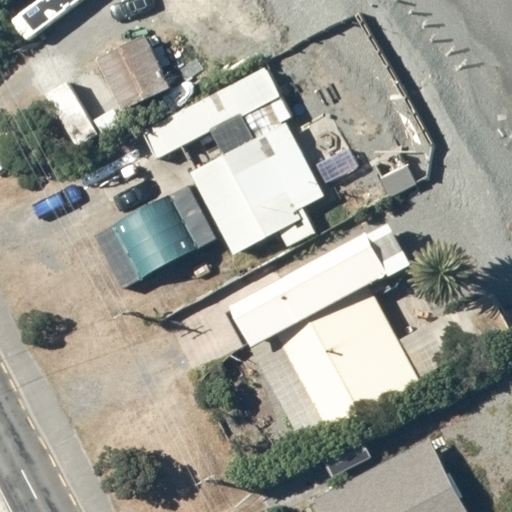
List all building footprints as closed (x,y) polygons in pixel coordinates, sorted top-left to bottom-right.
[(93,0),(47,0),(18,25),(36,47),(93,0)] [(178,90),(158,43),(101,67),(121,113),(178,90)] [(247,116),(284,98),(269,68),(147,129),(162,158),(220,129),(232,154),(198,172),(239,253),(285,229),(293,245),(321,231),(308,207),(330,196),(293,123),(259,140),(247,116)] [(425,383),(433,379),(430,373),(510,334),(491,294),(445,317),(419,263),(399,222),(237,302),(259,345),(306,442),(425,383)] [(329,511),(477,511),(439,438),(399,459),(396,452),(319,492),(329,511)]
